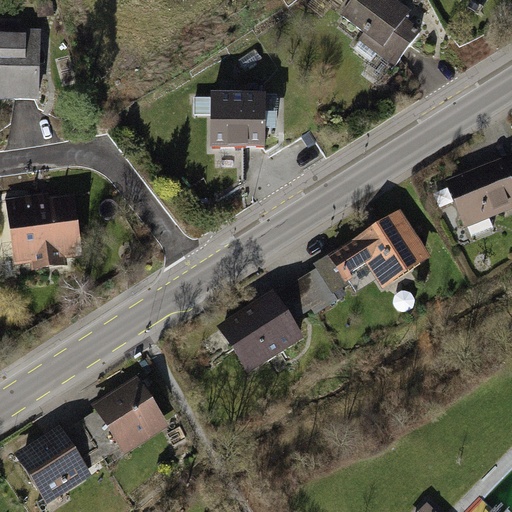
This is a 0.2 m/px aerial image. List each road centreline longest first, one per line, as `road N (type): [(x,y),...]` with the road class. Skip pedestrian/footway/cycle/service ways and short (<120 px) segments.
road 1 (secondary): [(511,86),(200,282)]
road 2 (residential): [(200,282),(122,168),(82,157),(0,163)]
road 3 (secondary): [(200,282),(0,408)]
